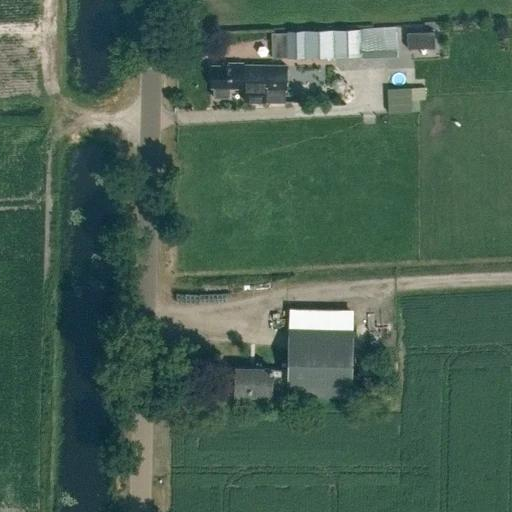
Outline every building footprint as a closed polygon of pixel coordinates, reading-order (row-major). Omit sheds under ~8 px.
[(360,30),(361,51),(397,50),(396,28),(360,30)] [(360,30),(287,32),(287,33),(288,59),(361,56),(361,51),(360,30)] [(435,48),(434,32),(407,33),(407,49),(435,48)] [(244,65),(244,62),(228,63),(229,66),(211,66),(211,74),(209,76),(210,82),(211,84),(211,89),(213,89),(213,99),(229,98),(229,88),(245,88),(245,102),(284,101),(284,88),(285,88),(285,65),(244,65)] [(389,112),(413,112),(412,88),(388,88),(389,112)] [(288,326),(287,369),(286,386),(286,395),(351,397),(353,328),(288,326)] [(286,386),(287,369),(271,369),(271,368),(235,367),(235,396),(271,397),(271,385),(286,386)]
